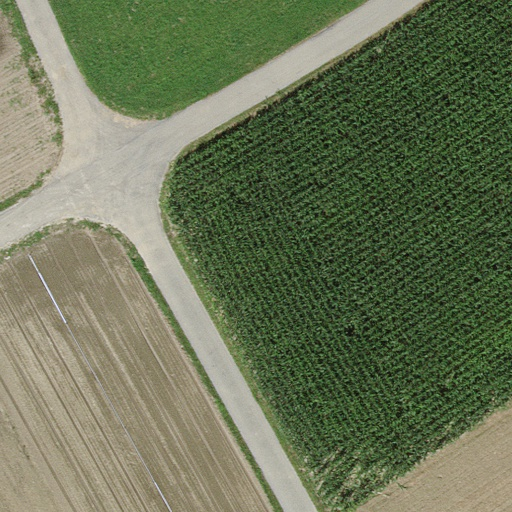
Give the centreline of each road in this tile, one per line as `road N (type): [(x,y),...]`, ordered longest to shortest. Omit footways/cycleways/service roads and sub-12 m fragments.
road 1 (track): [(303,511),(113,167),(32,0)]
road 2 (track): [(0,231),(397,0)]
